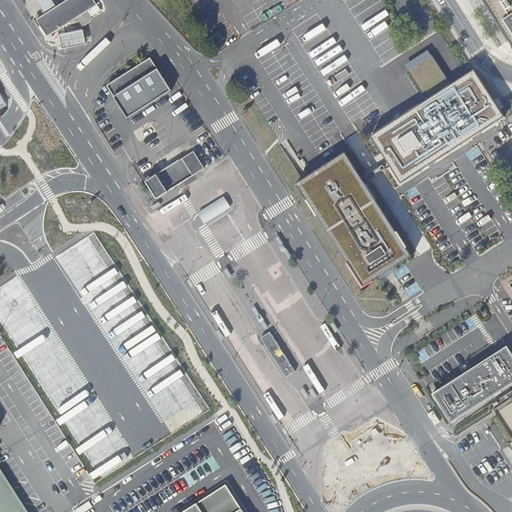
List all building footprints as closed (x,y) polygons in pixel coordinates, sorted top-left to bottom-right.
[(26,0),(28,3),(34,0),(35,0),(45,14),(57,7),(52,0),(26,0)] [(45,14),(37,19),(48,36),(97,5),(94,0),(67,0),(57,7),(45,14)] [(511,0),(486,0),(511,41),(511,0)] [(83,30),(60,35),(63,48),(86,44),(83,30)] [(149,58),(106,85),(126,117),(169,90),(149,58)] [(388,162),(391,167),(401,182),(501,117),(472,72),(372,137),(388,162)] [(204,168),(194,151),(182,159),(147,181),(157,198),(193,175),(204,168)] [(412,256),(365,183),(362,179),(345,153),(297,184),(363,287),(412,256)] [(391,167),(388,162),(362,179),(365,183),(391,167)] [(230,207),(224,197),(198,213),(204,223),(230,207)] [(158,202),(151,206),(153,210),(160,206),(158,202)] [(116,294),(130,286),(97,231),(57,255),(86,304),(90,301),(88,297),(104,287),(109,295),(114,292),(116,294)] [(292,255),(280,235),(275,238),(288,258),(292,255)] [(227,268),(223,270),(228,279),(232,277),(227,268)] [(269,328),(257,307),(252,310),(265,331),(269,328)] [(334,321),(330,324),(336,334),(340,331),(334,321)] [(219,330),(215,333),(221,341),(225,339),(219,330)] [(295,371),(270,332),(261,338),(286,377),(295,371)] [(511,384),(511,353),(507,346),(432,394),(451,424),(511,384)] [(273,414),(269,416),(274,424),(278,422),(273,414)] [(0,511),(26,511),(0,470),(0,511)] [(243,511),(226,485),(183,511),(243,511)]
